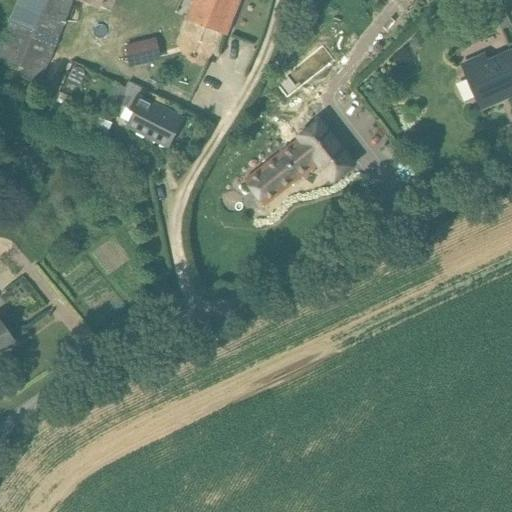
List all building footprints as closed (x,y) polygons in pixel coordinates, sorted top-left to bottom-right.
[(41,82),(51,57),(72,0),(19,0),(5,38),(0,49),(0,57),(27,69),(24,76),(41,82)] [(104,0),(86,36),(96,42),(111,48),(138,0),(159,0),(189,12),(186,18),(227,34),(240,0),(104,0)] [(511,25),(511,23),(508,15),(498,19),(503,30),(511,25)] [(70,31),(62,51),(103,68),(111,48),(96,42),(70,31)] [(147,40),(126,46),(131,67),(153,62),(147,40)] [(511,94),(511,51),(488,62),(485,55),(463,64),(480,103),(510,90),(511,95),(511,94)] [(85,69),(74,64),(57,101),(68,106),(85,69)] [(185,117),(138,94),(141,87),(130,81),(127,87),(119,83),(111,99),(134,111),(127,126),(169,148),(185,117)] [(333,181),(356,164),(321,119),(298,136),(300,138),(246,179),(265,205),(319,163),(333,181)] [(0,351),(14,342),(0,322),(0,351)]
